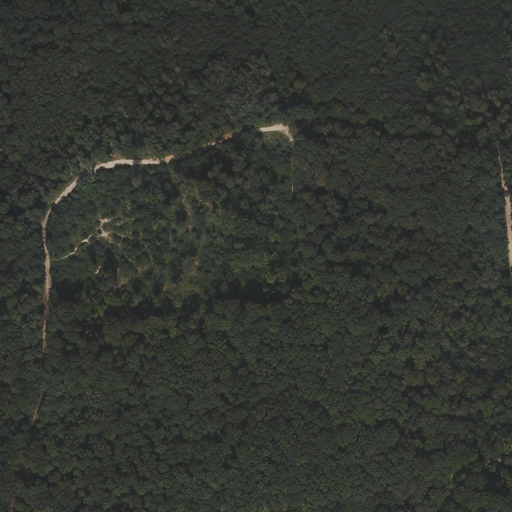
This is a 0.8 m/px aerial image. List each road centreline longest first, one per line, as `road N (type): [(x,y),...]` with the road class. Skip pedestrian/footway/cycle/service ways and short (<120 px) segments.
road 1 (track): [(51,331),(42,224),(57,198),(93,169),(202,148),(287,119),(321,118),(410,141),(465,135),(497,155),(511,224)]
road 2 (track): [(511,464),(470,470),(422,491),(281,511)]
road 3 (track): [(9,511),(44,407),(51,331)]
